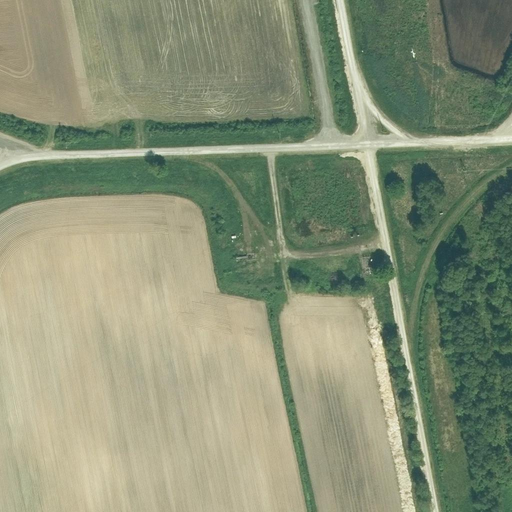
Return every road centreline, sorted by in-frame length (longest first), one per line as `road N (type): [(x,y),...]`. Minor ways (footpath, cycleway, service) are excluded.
road 1 (unclassified): [(511,139),(64,152),(0,165)]
road 2 (unknown): [(433,511),(392,303)]
road 3 (track): [(367,145),(383,232),(345,251),(282,256)]
road 4 (track): [(178,151),(227,178),(282,256)]
road 5 (track): [(367,145),(339,0)]
